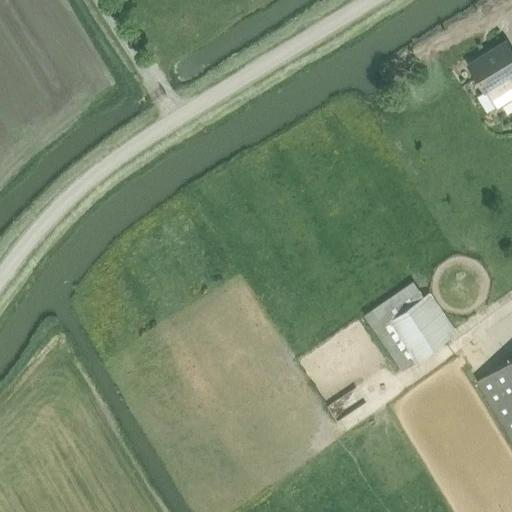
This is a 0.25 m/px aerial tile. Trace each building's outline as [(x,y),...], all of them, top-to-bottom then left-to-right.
[(511,52),(504,40),(467,63),(485,91),(486,90),(497,106),(511,96),(511,52)] [(475,232),(475,248),(497,247),(496,232),(475,232)] [(364,315),(401,369),(448,338),(411,283),(364,315)] [(365,352),(383,378),(395,369),(377,344),(365,352)] [(511,360),(477,382),(511,438),(511,360)]
